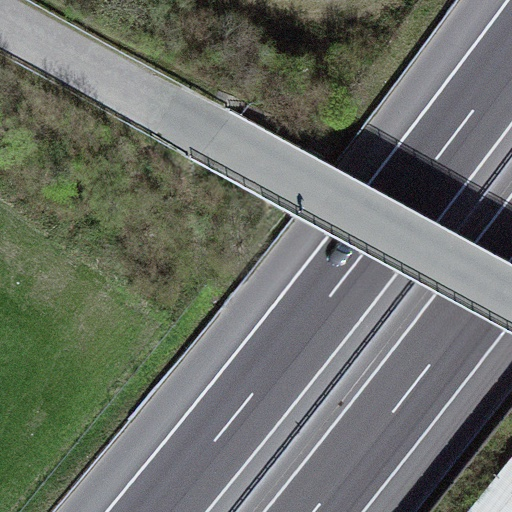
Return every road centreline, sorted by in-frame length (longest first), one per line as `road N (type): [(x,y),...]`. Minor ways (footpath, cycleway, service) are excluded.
road 1 (motorway): [(511,57),(154,511)]
road 2 (motorway): [(336,511),(511,281)]
